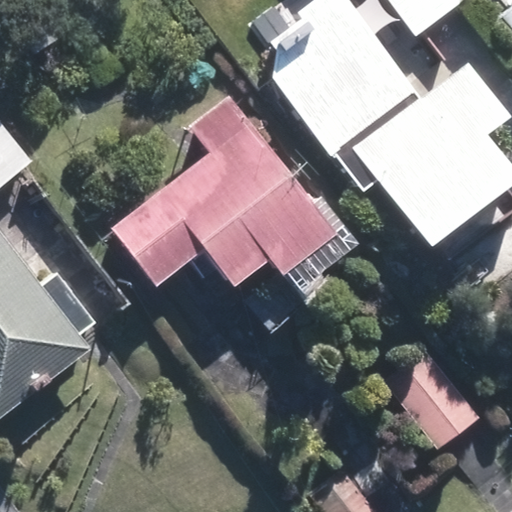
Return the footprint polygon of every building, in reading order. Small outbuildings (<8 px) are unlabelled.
[(420,100),(349,0),(320,0),(274,35),(274,79),(365,194),(379,184),(431,253),(511,192),(511,160),(492,134),(511,118),(511,117),(470,62),(420,100)] [(457,0),(392,0),(419,36),(461,5),(457,0)] [(511,8),(503,16),(511,26),(511,8)] [(339,235),(234,97),(192,128),(212,155),(113,230),(159,290),(209,252),(236,288),(271,262),(283,278),(339,235)] [(2,123),(0,124),(0,191),(35,164),(2,123)] [(0,227),(0,424),(94,355),(0,227)] [(430,353),(385,387),(438,454),(482,420),(430,353)] [(373,511),(353,484),(314,511),(313,511),(373,511)]
